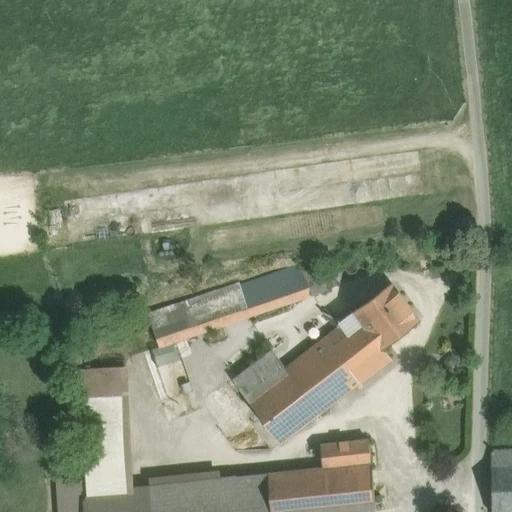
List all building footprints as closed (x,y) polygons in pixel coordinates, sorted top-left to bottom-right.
[(369,263),(369,261),(369,258),(367,256),(365,255),(363,255),(360,255),(358,256),(357,259),(357,261),(357,263),(359,265),(361,267),(363,267),(365,267),(368,265),(369,263)] [(317,258),(276,272),(287,303),(328,289),(323,275),(317,258)] [(355,268),(355,266),(355,263),(353,261),(351,260),(349,259),(346,260),(344,261),(343,263),(342,266),(343,268),(344,270),(346,272),(349,272),(351,272),(353,270),(355,268)] [(333,271),(323,275),(328,289),(338,286),(333,271)] [(276,272),(239,285),(250,315),(250,316),(287,303),(276,272)] [(238,282),(215,290),(226,324),(250,315),(239,285),(238,282)] [(391,284),(355,311),(383,347),(418,320),(391,284)] [(215,290),(163,308),(175,341),(226,324),(215,290)] [(163,308),(146,314),(158,347),(175,341),(163,308)] [(341,321),(322,312),(232,380),(280,444),(392,359),(383,347),(355,311),(354,310),(341,321)] [(124,363),(108,364),(108,367),(109,373),(125,372),(125,367),(124,363)] [(239,511),(235,477),(133,488),(127,366),(125,367),(125,372),(109,373),(108,367),(82,369),(88,494),(82,501),(83,511),(239,511)] [(323,468),(235,477),(239,511),(360,511),(376,510),(368,440),(320,445),(323,468)] [(511,449),(491,450),(491,466),(511,465),(511,449)] [(511,511),(511,465),(491,466),(492,511),(511,511)] [(57,511),(82,511),(79,477),(55,479),(57,511)]
